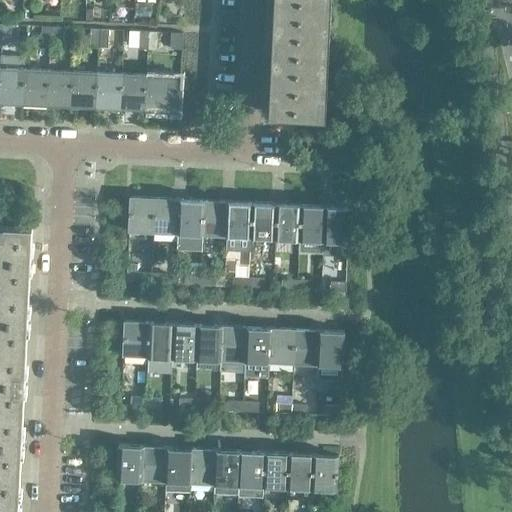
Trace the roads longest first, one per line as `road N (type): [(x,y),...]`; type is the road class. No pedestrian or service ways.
road 1 (unclassified): [(52,511),(68,149)]
road 2 (unclassified): [(68,149),(225,157),(247,144),(255,0)]
